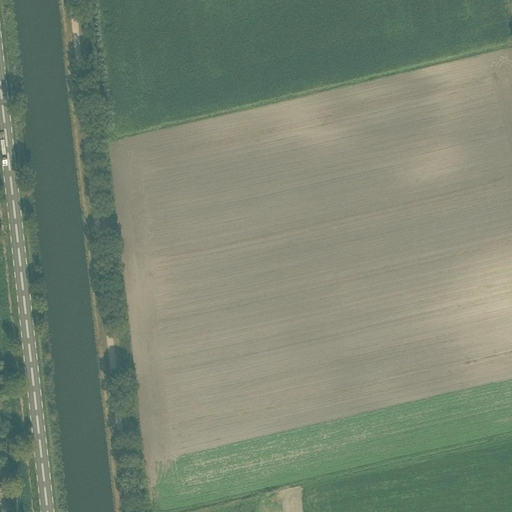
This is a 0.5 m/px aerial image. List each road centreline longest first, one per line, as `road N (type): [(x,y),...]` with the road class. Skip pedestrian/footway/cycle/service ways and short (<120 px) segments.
road 1 (track): [(129,511),(74,0)]
road 2 (primary): [(47,511),(0,80)]
